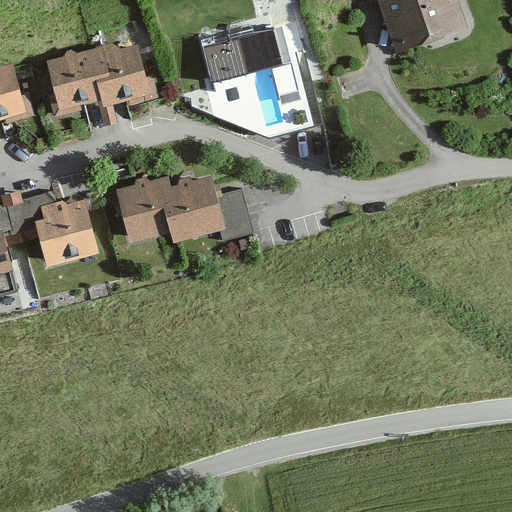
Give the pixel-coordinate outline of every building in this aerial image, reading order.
[(468,36),(455,0),(379,0),(401,60),(468,36)] [(274,31),(208,48),(216,79),(282,62),(274,31)] [(121,59),(119,51),(53,67),(65,118),(103,109),(108,130),(120,127),(116,113),(156,104),(144,54),(121,59)] [(0,74),(0,127),(32,119),(19,69),(0,74)] [(174,192),(171,181),(121,194),(135,248),(177,237),(180,248),(222,237),(225,245),(256,237),(245,193),(222,199),(218,181),(174,192)] [(49,225),(42,227),(54,271),(104,257),(89,205),(69,211),(67,205),(45,211),(49,225)] [(0,284),(21,278),(9,234),(0,236),(0,284)]
